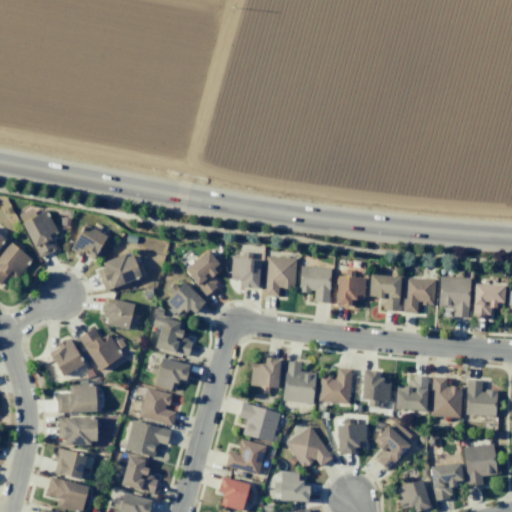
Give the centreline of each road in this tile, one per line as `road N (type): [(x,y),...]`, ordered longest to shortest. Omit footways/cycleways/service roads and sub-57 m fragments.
road 1 (secondary): [(0,165),(330,224),(511,239)]
road 2 (residential): [(178,511),(226,339),(244,321),(511,350)]
road 3 (residential): [(0,335),(28,407),(12,511)]
